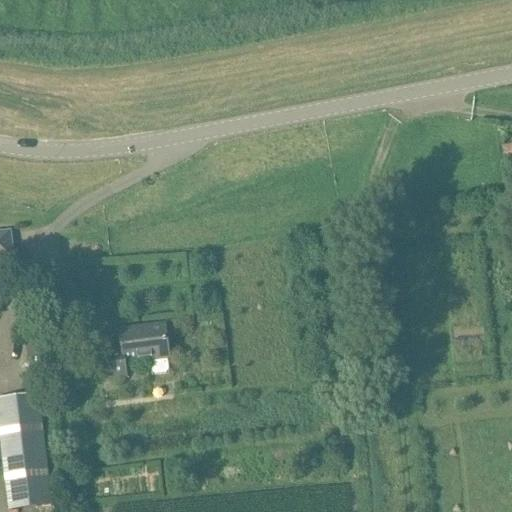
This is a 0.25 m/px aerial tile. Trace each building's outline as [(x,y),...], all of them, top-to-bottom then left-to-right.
[(511,152),(502,155),(505,168),(511,165),(511,152)] [(0,260),(13,259),(10,233),(0,234),(0,260)] [(169,360),(167,346),(165,326),(119,332),(122,351),(106,353),(109,380),(126,378),(125,366),(150,362),(152,377),(169,375),(167,360),(169,360)] [(40,394),(0,397),(0,428),(6,511),(49,508),(40,394)] [(68,394),(57,395),(58,406),(68,405),(68,394)]
